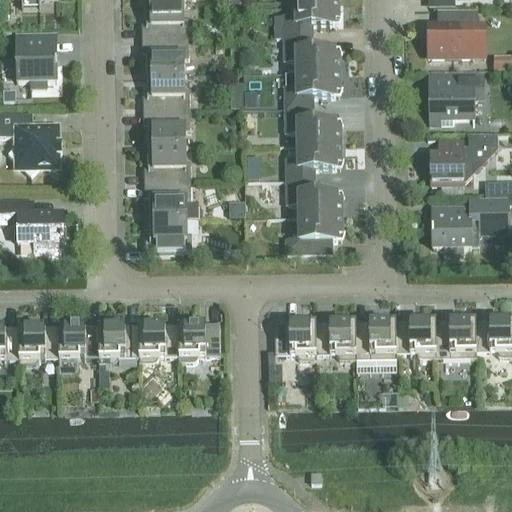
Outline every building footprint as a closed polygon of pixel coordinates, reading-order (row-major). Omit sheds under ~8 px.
[(11,0),(11,2),(21,1),(22,12),(40,12),(40,1),(56,1),(56,0),(11,0)] [(145,0),(146,9),(183,8),(183,0),(145,0)] [(338,6),(296,6),(296,19),(284,20),(285,43),(312,42),(312,30),(334,30),(333,23),(338,23),(338,6)] [(183,8),(146,9),(146,30),(141,30),(142,45),(189,44),(188,23),(183,23),(183,8)] [(431,52),(431,63),(473,62),(473,29),(477,29),(477,16),(463,16),(463,28),(436,28),(436,39),(429,39),(429,52),(431,52)] [(46,86),(57,86),(56,55),(50,56),(50,40),(16,41),(17,87),(31,87),(31,93),(47,93),(46,86)] [(312,42),(285,43),(285,66),(297,65),(297,78),(339,78),(339,61),(334,61),(334,54),(312,54),(312,42)] [(189,44),(142,45),(142,59),(146,59),(147,81),(184,80),(184,64),(189,64),(189,44)] [(511,60),(494,61),(494,74),(511,73),(511,60)] [(339,95),(339,78),(297,78),(297,79),(285,79),(285,92),(286,115),(313,114),(313,102),(335,102),(335,95),(339,95)] [(431,80),(431,95),(430,95),(430,129),(474,128),(474,104),(483,104),(483,79),(431,80)] [(184,80),(147,81),(147,102),(142,102),(143,117),(190,116),(189,95),(185,95),(184,80)] [(16,95),(4,95),(4,105),(16,105),(16,95)] [(233,102),(232,113),(243,113),(243,102),(233,102)] [(313,114),(286,115),(286,138),(298,137),(298,150),(340,150),(340,132),(335,133),(335,126),(313,126),(313,114)] [(190,116),(143,117),(143,131),(147,131),(148,153),(185,152),(185,136),(190,136),(190,116)] [(57,146),(57,132),(33,132),(32,118),(0,118),(0,142),(17,142),(17,150),(8,159),(17,168),(17,173),(22,172),(31,182),(40,172),(57,172),(57,158),(62,158),(62,146),(57,146)] [(431,190),(464,190),(464,189),(473,179),(473,168),(484,167),(497,154),(497,140),(469,140),(469,152),(463,152),(463,144),(439,144),(439,158),(431,158),(431,190)] [(287,164),(287,187),(314,186),(314,174),(336,174),(336,167),(341,167),(340,150),(298,150),(299,163),(287,164)] [(185,152),(148,153),(148,174),(144,174),(144,189),(191,188),(191,167),(186,167),(185,152)] [(314,186),(287,187),(287,209),(299,209),(300,222),(341,222),(341,205),(336,205),(336,198),(314,198),(314,186)] [(191,188),(144,189),(144,203),(149,203),(149,225),(187,224),(199,223),(199,207),(191,207),(191,188)] [(492,189),(492,202),(509,202),(509,189),(492,189)] [(463,260),(463,253),(472,252),(471,241),(511,241),(511,203),(469,203),(469,212),(438,212),(438,224),(432,225),(432,232),(432,253),(445,253),(445,261),(455,261),(455,260),(463,260)] [(34,259),(64,259),(63,219),(23,219),(22,207),(0,206),(0,228),(17,228),(18,248),(34,248),(34,259)] [(245,207),(230,208),(230,223),(245,223),(245,207)] [(341,222),(300,222),(300,245),(287,245),(287,259),(332,258),(332,246),(337,246),(337,239),(342,239),(341,222)] [(187,224),(149,225),(149,246),(145,246),(145,262),(146,262),(174,261),(174,258),(192,258),(192,239),(187,239),(187,224)] [(496,325),(476,325),(475,325),(476,358),(497,358),(498,360),(500,362),(502,363),(510,363),(511,363),(511,319),(509,319),(502,319),(499,320),(497,322),(496,325)] [(417,326),(396,326),(395,326),(396,359),(417,359),(418,362),(420,364),(422,364),(430,364),(436,364),(436,359),(435,326),(436,326),(436,320),(429,320),(429,321),(422,321),(419,321),(417,323),(417,326)] [(456,325),(436,326),(435,326),(436,359),(457,358),(458,361),(460,363),(462,364),(470,364),(476,364),(476,358),(475,325),(476,325),(476,320),(469,320),(462,320),(459,321),(457,323),(456,325)] [(377,327),(356,327),(355,327),(356,360),(377,360),(377,362),(380,364),(382,365),(390,365),(396,365),(396,359),(395,326),(396,326),(396,321),(389,321),(382,321),(379,322),(377,324),(377,327)] [(274,328),(275,357),(275,362),(276,362),(276,361),(297,361),(298,364),(300,366),(302,366),(310,366),(316,366),(316,361),(315,328),(316,328),(316,322),(309,322),(302,323),(299,323),(297,325),(296,328),(276,328),(274,328)] [(337,327),(316,328),(315,328),(316,361),(337,360),(338,363),(340,365),(342,366),(350,365),(350,366),(356,366),(356,360),(355,327),(356,327),(356,322),(349,322),(342,322),(339,323),(337,325),(337,327)] [(220,362),(220,358),(220,329),(218,329),(198,329),(197,327),(195,325),(192,324),(185,324),(178,324),(178,330),(179,330),(179,363),(179,368),(186,368),(193,368),(196,367),(197,365),(198,362),(219,362),(219,363),(220,362)] [(98,325),(98,331),(99,331),(100,364),(99,364),(99,369),(106,369),(113,369),(116,368),(117,366),(118,364),(139,363),(140,363),(139,330),(138,330),(118,331),(117,328),(115,326),(112,325),(105,325),(98,325)] [(138,325),(138,330),(139,330),(140,363),(139,363),(139,369),(146,369),(146,368),(153,368),(156,368),(157,366),(158,363),(179,363),(179,330),(178,330),(158,330),(157,327),(155,325),(152,325),(145,325),(138,325)] [(18,327),(18,332),(19,332),(20,365),(19,365),(19,371),(26,371),(26,370),(33,370),(36,369),(38,368),(38,365),(59,365),(60,365),(59,332),(58,332),(38,332),(37,329),(35,327),(32,327),(25,327),(25,326),(18,327)] [(59,370),(60,381),(72,380),(75,380),(77,377),(78,375),(78,364),(99,364),(100,364),(99,331),(98,331),(78,331),(77,329),(75,327),(72,326),(65,326),(58,326),(58,332),(59,332),(60,365),(59,365),(59,370)] [(0,365),(19,365),(20,365),(19,332),(18,332),(0,332),(0,365)] [(321,479),(311,479),(311,489),(321,489),(321,479)]
